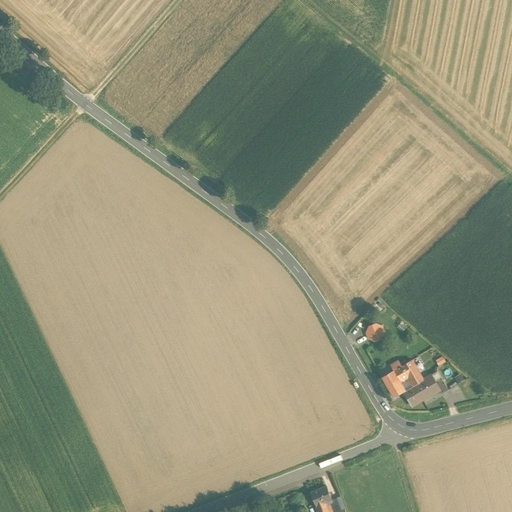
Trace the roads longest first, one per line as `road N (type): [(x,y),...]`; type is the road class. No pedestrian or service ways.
road 1 (tertiary): [(401,428),(303,278),(266,239),(103,120),(0,31)]
road 2 (track): [(302,0),(511,179)]
road 3 (track): [(0,198),(179,0)]
road 4 (unclassified): [(401,428),(202,511)]
